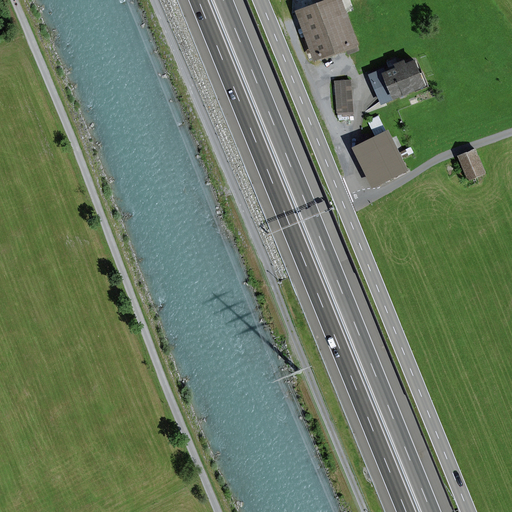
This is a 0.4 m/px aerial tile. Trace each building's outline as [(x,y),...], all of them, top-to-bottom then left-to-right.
[(328,0),(304,8),(319,53),(350,43),(335,0),(328,0)] [(423,82),(412,56),(370,73),(381,99),(423,82)] [(337,111),(351,110),(349,86),(335,87),(337,111)] [(377,182),(404,170),(386,131),(359,144),(377,182)] [(469,179),(483,173),(474,150),(459,157),(469,179)]
